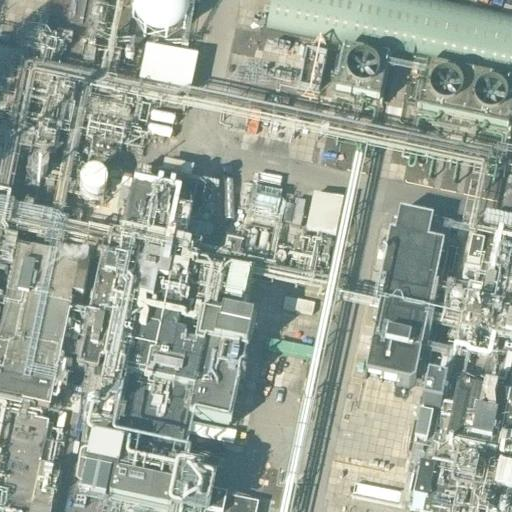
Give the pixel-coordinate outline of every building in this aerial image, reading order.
[(185,9),(185,7),(185,3),(183,0),(130,0),(129,3),(129,7),(129,9),(129,12),(130,16),(131,20),(133,24),(134,25),(135,27),(138,30),(142,33),(144,34),(147,36),(149,36),(154,37),(158,37),(162,37),(166,36),(168,35),(172,33),(175,31),(177,29),(178,28),(181,24),(183,21),(184,19),(184,17),(185,14),(185,12),(185,9)] [(511,16),(432,0),(268,0),(264,24),(511,76),(511,16)] [(197,60),(146,50),(138,85),(190,96),(197,60)] [(0,51),(0,132),(2,132),(18,55),(0,51)] [(344,53),(335,97),(379,107),(388,63),(344,53)] [(411,115),(432,120),(430,129),(475,138),(476,130),(503,136),(511,91),(511,87),(420,69),(411,115)] [(31,172),(31,173),(31,174),(31,176),(32,178),(33,179),(35,180),(36,181),(38,182),(39,182),(41,182),(42,181),(43,181),(45,179),(46,178),(47,177),(47,176),(48,174),(48,173),(48,172),(48,171),(47,170),(46,168),(45,167),(44,166),(42,165),(41,165),(39,165),(38,165),(36,165),(35,166),(33,167),(32,168),(32,169),(31,171),(31,172)] [(105,184),(105,183),(104,181),(103,179),(102,178),(100,177),(98,176),(96,175),(93,175),(91,175),(89,175),(86,176),(84,177),(83,179),(82,180),(81,181),(80,183),(80,184),(79,185),(79,186),(79,188),(79,190),(80,192),(80,193),(81,195),(83,197),(83,198),(85,199),(87,200),(89,201),(93,202),(95,201),(97,201),(100,200),(100,199),(102,197),(103,196),(104,195),(105,192),(106,191),(106,189),(106,187),(105,184)] [(147,511),(170,511),(190,421),(230,429),(251,327),(221,321),(220,325),(215,324),(221,298),(224,299),(224,302),(244,306),(250,279),(181,265),(190,221),(172,217),(176,197),(134,189),(123,239),(110,236),(106,254),(97,253),(94,265),(99,266),(77,372),(94,375),(84,426),(94,428),(85,473),(113,479),(108,504),(147,511)] [(312,198),(305,234),(335,240),(343,204),(312,198)] [(423,344),(443,248),(427,245),(432,223),(398,216),(393,238),(387,236),(378,285),(383,286),(373,334),(423,344)] [(511,231),(477,224),(477,228),(511,234),(511,231)] [(445,234),(444,232),(443,231),(442,231),(441,230),(440,229),(438,229),(437,229),(435,230),(433,230),(433,231),(432,232),(431,233),(430,234),(430,235),(430,237),(430,238),(430,240),(431,242),(431,243),(433,244),(435,245),(436,245),(439,246),(440,245),(441,245),(443,244),(445,242),(445,241),(445,240),(446,239),(446,237),(446,236),(445,234)] [(471,244),(467,266),(479,268),(483,246),(471,244)] [(17,250),(0,335),(0,395),(49,405),(67,315),(75,317),(86,263),(17,250)] [(402,497),(400,509),(412,511),(511,511),(511,461),(495,451),(511,363),(511,254),(494,251),(482,311),(466,308),(453,371),(441,369),(435,395),(425,393),(417,428),(411,461),(407,477),(418,479),(414,498),(403,496),(402,497)] [(462,279),(477,282),(479,270),(464,267),(462,279)] [(300,303),(285,300),(283,309),(298,312),(300,303)] [(278,317),(282,304),(271,301),(268,314),(278,317)] [(440,357),(440,358),(440,359),(441,360),(441,361),(442,362),(443,362),(444,362),(446,363),(447,363),(448,362),(449,362),(450,361),(451,360),(452,359),(452,358),(452,356),(452,355),(451,354),(450,352),(449,352),(448,351),(447,351),(445,351),(444,351),(443,351),(442,352),(441,353),(440,354),(440,356),(440,357)] [(511,461),(511,511),(511,363),(495,451),(511,461)] [(0,415),(0,511),(51,511),(61,471),(41,467),(50,425),(0,415)] [(256,511),(258,507),(207,496),(204,511),(256,511)]
